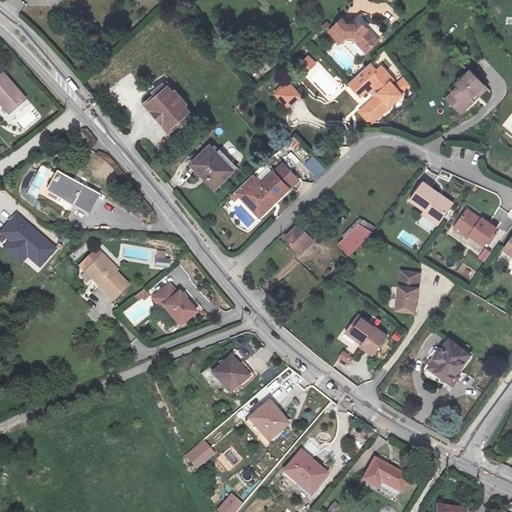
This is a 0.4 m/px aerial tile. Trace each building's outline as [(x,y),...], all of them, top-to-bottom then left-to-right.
[(21,0),(9,0),(8,2),(17,13),(26,5),(21,0)] [(334,20),(331,15),(317,28),(329,41),(335,36),(338,33),(349,39),(363,54),(373,45),(348,20),(343,23),(334,20)] [(338,33),(335,36),(345,42),(359,58),(363,54),(349,39),(338,33)] [(315,64),(307,55),(296,65),(305,74),(315,64)] [(465,79),(482,96),(488,91),(483,86),(500,72),(484,55),(469,69),(472,73),(465,79)] [(325,63),(322,66),(334,78),(337,75),(325,63)] [(387,64),(370,79),(380,91),(377,95),(363,107),(374,120),(403,94),(393,83),(398,78),(387,64)] [(504,76),(500,72),(483,86),(488,91),(504,76)] [(380,91),(370,79),(366,82),(377,95),(380,91)] [(474,102),(482,96),(465,79),(458,85),(474,102)] [(20,105),(0,81),(0,114),(4,119),(20,105)] [(302,97),(289,82),(273,95),(288,110),(302,97)] [(176,123),(179,120),(172,113),(169,115),(163,109),(159,113),(154,108),(146,116),(150,121),(146,125),(141,121),(135,127),(146,138),(143,141),(148,146),(151,143),(163,155),(169,149),(165,145),(170,141),(174,145),(183,137),(177,131),(181,127),(176,123)] [(208,194),(229,174),(205,149),(184,169),(208,194)] [(257,212),(281,189),(268,173),(243,195),(257,212)] [(87,198),(50,178),(41,194),(77,214),(87,198)] [(426,201),(431,194),(418,184),(405,202),(418,211),(414,216),(430,227),(441,212),(426,201)] [(447,205),(431,194),(426,201),(441,212),(447,205)] [(0,230),(0,246),(21,265),(27,258),(40,269),(58,248),(17,212),(0,230)] [(451,229),(464,238),(477,248),(491,229),(477,219),(475,223),(462,214),(451,229)] [(348,258),(369,236),(357,224),(335,246),(348,258)] [(296,253),(309,240),(294,226),(281,240),(296,253)] [(459,244),(464,238),(451,229),(447,234),(459,244)] [(511,235),(498,253),(511,264),(511,235)] [(478,258),(486,262),(492,252),(485,247),(478,258)] [(94,270),(106,275),(111,273),(91,250),(76,260),(80,267),(86,262),(94,270)] [(168,268),(168,251),(155,251),(155,268),(168,268)] [(115,287),(106,275),(94,270),(86,262),(80,267),(72,273),(95,302),(115,287)] [(409,270),(391,270),(389,304),(409,305),(409,270)] [(164,328),(181,315),(168,297),(163,301),(154,291),(137,303),(146,315),(151,311),(164,328)] [(359,345),(356,350),(369,359),(383,339),(353,319),(342,333),(359,345)] [(339,339),(356,350),(359,345),(342,333),(339,339)] [(461,355),(443,340),(423,367),(445,385),(452,375),(448,372),(461,355)] [(343,351),(339,359),(351,364),(354,355),(343,351)] [(228,385),(211,365),(190,380),(206,402),(228,385)] [(195,419),(205,419),(204,410),(194,411),(195,419)] [(267,433),(248,412),(228,429),(246,450),(267,433)] [(204,440),(184,455),(195,470),(215,454),(204,440)] [(307,477),(279,462),(267,482),(282,491),(284,489),(294,495),(300,485),(303,486),(307,477)] [(389,494),(397,480),(363,463),(353,482),(367,490),(370,485),(389,494)]
